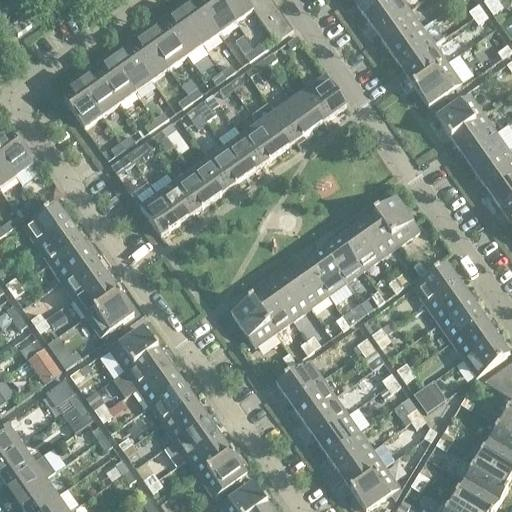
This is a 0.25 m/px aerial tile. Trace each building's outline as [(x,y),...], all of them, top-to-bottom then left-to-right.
[(236,26),(217,0),(209,0),(198,8),(219,37),(236,26)] [(217,0),(236,26),(253,13),(243,0),(217,0)] [(268,0),(243,0),(253,13),(277,46),(293,35),(268,0)] [(391,0),(354,0),(359,6),(356,8),(364,20),(391,0)] [(410,14),(400,0),(391,0),(364,20),(372,31),(375,29),(379,35),(410,14)] [(494,0),(490,0),(483,5),(488,12),(498,5),(494,0)] [(503,11),(498,5),(488,12),(493,18),(503,11)] [(219,37),(198,8),(182,20),(202,49),(219,37)] [(483,15),(479,8),(469,15),(473,22),(483,15)] [(11,29),(17,38),(38,24),(31,14),(11,29)] [(422,31),(410,14),(379,35),(384,41),(381,43),(389,55),(422,31)] [(488,22),(483,15),(473,22),(478,29),(488,22)] [(202,49),(182,20),(165,32),(186,61),(202,49)] [(431,26),(422,31),(389,55),(397,66),(400,64),(404,70),(435,49),(444,43),(431,26)] [(186,61),(165,32),(148,43),(169,73),(186,61)] [(243,39),(235,45),(245,58),(252,52),(243,39)] [(302,46),(297,40),(287,46),(292,53),(302,46)] [(169,73),(148,43),(132,55),(152,85),(169,73)] [(264,45),(254,52),(259,59),(269,52),(264,45)] [(447,67),(435,49),(404,70),(409,77),(406,79),(414,90),(447,67)] [(511,55),(507,49),(497,56),(502,62),(511,55)] [(259,59),(254,52),(245,59),(249,66),(259,59)] [(152,85),(132,55),(115,67),(135,97),(152,85)] [(277,63),(273,57),(263,64),(267,70),(277,63)] [(267,70),(263,64),(253,70),(258,77),(267,70)] [(135,97),(115,67),(98,79),(119,108),(135,97)] [(461,87),(447,67),(414,90),(428,111),(461,87)] [(231,69),(221,76),(226,82),(236,75),(231,69)] [(226,82),(221,76),(211,83),(216,89),(226,82)] [(119,108),(98,79),(81,91),(102,120),(119,108)] [(244,87),(239,80),(229,87),(234,94),(244,87)] [(326,81),(308,93),(329,122),(346,110),(326,81)] [(234,94),(229,87),(219,94),(224,101),(234,94)] [(102,120),(81,91),(64,103),(84,132),(102,120)] [(197,92),(188,99),(192,106),(202,99),(197,92)] [(329,122),(308,93),(291,105),(312,134),(329,122)] [(436,122),(450,142),(484,118),(469,98),(436,122)] [(192,106),(188,99),(178,106),(183,113),(192,106)] [(210,110),(206,104),(196,111),(200,117),(210,110)] [(312,134),(291,105),(275,116),(295,146),(312,134)] [(251,118),(258,128),(279,157),(295,146),(275,116),(268,107),(251,118)] [(200,117),(196,111),(186,118),(191,124),(200,117)] [(164,116),(154,123),(159,130),(168,123),(164,116)] [(496,136),(484,118),(450,142),(458,153),(461,151),(466,158),(496,136)] [(159,130),(154,123),(144,130),(149,137),(159,130)] [(176,134),(172,127),(162,134),(167,141),(176,134)] [(279,157),(258,128),(241,140),(262,169),(279,157)] [(167,141),(162,134),(152,141),(157,148),(167,141)] [(509,154),(496,136),(466,158),(470,164),(467,166),(475,177),(509,154)] [(12,139),(0,147),(0,158),(16,181),(33,168),(12,139)] [(130,139),(120,146),(125,153),(135,146),(130,139)] [(262,169),(241,140),(225,152),(245,181),(262,169)] [(125,153),(120,146),(110,153),(115,160),(125,153)] [(143,158),(138,151),(128,158),(133,165),(143,158)] [(245,181),(225,152),(208,164),(228,193),(245,181)] [(511,177),(511,158),(509,154),(475,177),(483,189),(486,187),(490,193),(511,177)] [(0,191),(16,181),(0,158),(0,191)] [(133,165),(128,158),(118,165),(123,172),(133,165)] [(228,193),(208,164),(191,175),(211,205),(228,193)] [(211,205),(191,175),(174,187),(195,216),(211,205)] [(511,204),(511,177),(490,193),(495,199),(492,201),(500,213),(511,204)] [(195,216),(174,187),(157,199),(178,228),(195,216)] [(51,195),(51,199),(55,204),(62,199),(57,191),(51,195)] [(178,228),(157,199),(140,211),(161,241),(178,228)] [(44,200),(34,207),(39,214),(49,207),(44,200)] [(395,202),(375,217),(398,250),(419,236),(395,202)] [(511,204),(500,213),(508,224),(511,222),(511,223),(511,228),(511,229),(511,204)] [(39,214),(34,207),(24,214),(29,221),(39,214)] [(59,217),(54,210),(23,232),(36,250),(70,227),(62,215),(59,217)] [(398,250),(375,217),(364,225),(366,228),(359,232),(381,262),(398,250)] [(10,224),(1,230),(6,237),(15,231),(10,224)] [(78,238),(70,227),(36,250),(49,268),(79,247),(75,240),(78,238)] [(381,262),(359,232),(353,236),(351,233),(340,241),(363,275),(381,262)] [(363,275),(340,241),(328,249),(330,252),(325,256),(323,253),(322,254),(346,287),(363,275)] [(84,253),(79,247),(49,268),(61,286),(95,262),(87,251),(84,253)] [(346,287),(322,254),(311,262),(313,265),(306,269),(328,300),(346,287)] [(103,273),(95,262),(61,286),(74,303),(104,282),(100,276),(103,273)] [(412,270),(419,280),(426,275),(419,265),(412,270)] [(455,280),(446,268),(413,292),(426,310),(456,289),(452,282),(455,280)] [(328,300),(306,269),(300,274),(298,271),(287,279),(310,312),(328,300)] [(401,278),(395,282),(402,292),(408,288),(401,278)] [(310,312),(287,279),(275,287),(277,290),(271,294),(293,325),(310,312)] [(15,282),(5,289),(10,295),(20,288),(15,282)] [(109,288),(104,282),(74,303),(86,321),(120,297),(112,286),(109,288)] [(402,292),(395,282),(388,287),(395,297),(402,292)] [(25,295),(20,288),(10,295),(15,302),(25,295)] [(461,295),(456,289),(426,310),(438,328),(472,304),(464,293),(461,295)] [(293,325),(271,294),(265,299),(263,296),(251,304),(275,337),(293,325)] [(370,299),(377,309),(384,305),(377,295),(370,299)] [(134,318),(120,297),(86,321),(100,341),(134,318)] [(275,337),(251,304),(231,318),(255,351),(275,337)] [(480,316),(472,304),(438,328),(451,345),(481,324),(477,318),(480,316)] [(352,314),(351,314),(358,324),(367,318),(360,308),(352,314)] [(20,320),(13,310),(6,314),(13,324),(20,320)] [(349,315),(342,320),(349,329),(356,325),(349,315)] [(40,317),(30,324),(35,331),(45,323),(40,317)] [(27,329),(20,320),(13,324),(20,334),(27,329)] [(349,329),(342,320),(335,324),(342,334),(349,329)] [(49,330),(45,323),(35,331),(39,337),(49,330)] [(486,330),(481,324),(451,345),(463,363),(497,340),(488,328),(486,330)] [(110,355),(124,375),(158,352),(143,331),(110,355)] [(381,332),(371,339),(376,345),(386,338),(381,332)] [(390,345),(386,338),(376,345),(380,352),(390,345)] [(313,340),(307,345),(314,354),(320,350),(313,340)] [(505,351),(497,340),(463,363),(476,382),(507,360),(502,353),(505,351)] [(371,349),(366,342),(356,349),(361,356),(371,349)] [(43,353),(36,343),(30,348),(37,358),(43,353)] [(314,354),(307,345),(300,349),(307,359),(314,354)] [(375,356),(371,349),(361,356),(366,363),(375,356)] [(166,363),(158,352),(124,375),(137,393),(167,371),(163,365),(166,363)] [(50,363),(43,353),(37,358),(44,368),(50,363)] [(282,362),(289,372),(296,367),(289,357),(282,362)] [(383,367),(378,359),(368,366),(373,374),(383,367)] [(71,360),(61,367),(65,374),(75,367),(71,360)] [(323,383),(310,365),(276,388),(285,400),(288,398),(292,404),(323,383)] [(511,366),(485,386),(511,402),(511,366)] [(406,367),(396,374),(401,381),(410,374),(406,367)] [(278,368),(271,373),(276,381),(284,375),(278,368)] [(172,378),(167,371),(137,393),(149,410),(182,387),(174,376),(172,378)] [(84,379),(80,373),(70,380),(74,387),(84,379)] [(415,380),(410,374),(401,381),(405,387),(415,380)] [(396,384),(391,378),(381,385),(386,391),(396,384)] [(335,401),(323,383),(292,404),(297,411),(294,413),(302,424),(335,401)] [(400,391),(396,384),(386,391),(390,398),(400,391)] [(191,398),(182,387),(149,410),(161,428),(192,407),(188,400),(191,398)] [(473,395),(469,401),(479,408),(484,401),(473,395)] [(82,407),(75,397),(68,402),(75,412),(82,407)] [(347,418),(335,401),(302,424),(310,436),(313,434),(317,440),(347,418)] [(475,408),(465,401),(460,408),(471,415),(475,408)] [(89,417),(82,407),(75,412),(82,422),(89,417)] [(103,407),(93,414),(98,420),(108,413),(103,407)] [(196,413),(192,407),(161,428),(174,446),(207,422),(199,411),(196,413)] [(511,407),(502,424),(511,430),(511,407)] [(113,420),(108,413),(98,420),(103,427),(113,420)] [(421,420),(416,413),(406,420),(411,427),(421,420)] [(360,436),(347,418),(317,440),(322,446),(319,448),(327,460),(360,436)] [(425,426),(421,420),(411,427),(415,433),(425,426)] [(215,434),(207,422),(174,446),(186,463),(217,442),(212,436),(215,434)] [(511,430),(502,424),(489,445),(511,458),(511,430)] [(105,441),(98,431),(92,435),(99,445),(105,441)] [(0,438),(0,465),(22,450),(10,432),(0,438)] [(436,436),(429,432),(423,442),(430,447),(436,436)] [(372,454),(360,436),(327,460),(335,471),(338,469),(342,475),(372,454)] [(454,442),(444,436),(439,443),(450,449),(454,442)] [(112,450),(105,441),(99,445),(106,455),(112,450)] [(128,442),(118,449),(123,455),(133,448),(128,442)] [(221,448),(217,442),(186,463),(199,481),(232,458),(224,446),(221,448)] [(450,449),(439,443),(435,449),(446,456),(450,449)] [(511,458),(489,445),(477,465),(510,485),(511,481),(511,458)] [(137,455),(133,448),(123,455),(127,462),(137,455)] [(34,467),(22,450),(0,465),(0,480),(4,487),(34,467)] [(385,471),(372,454),(342,475),(346,481),(343,484),(351,495),(385,471)] [(247,478),(232,458),(199,481),(213,502),(247,478)] [(43,460),(34,467),(4,487),(16,504),(45,483),(55,476),(43,460)] [(129,474),(122,464),(115,469),(122,479),(129,474)] [(510,485),(477,465),(464,485),(499,507),(507,493),(506,492),(510,485)] [(370,511),(399,492),(385,471),(351,495),(363,511),(370,511)] [(136,484),(129,474),(122,479),(129,488),(136,484)] [(153,477),(143,484),(148,491),(158,484),(153,477)] [(429,483),(419,477),(415,483),(425,490),(429,483)] [(39,511),(57,500),(45,483),(16,504),(21,511),(39,511)] [(425,490),(415,483),(410,490),(421,497),(425,490)] [(162,490),(158,484),(148,491),(152,497),(162,490)] [(495,511),(499,507),(464,485),(452,506),(461,511),(495,511)] [(219,510),(220,511),(260,511),(267,507),(253,487),(219,510)] [(152,507),(145,497),(139,502),(146,511),(152,507)] [(65,511),(57,500),(39,511),(65,511)]
